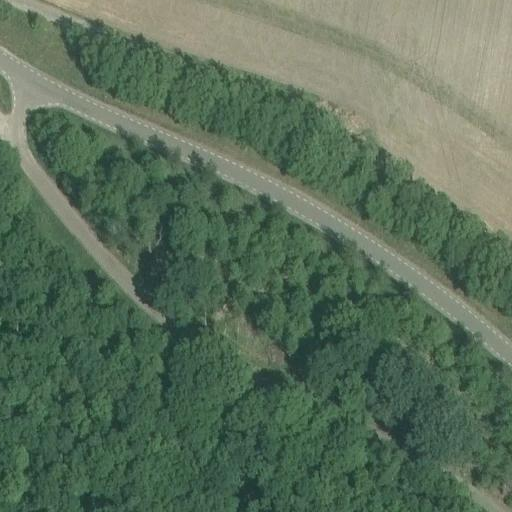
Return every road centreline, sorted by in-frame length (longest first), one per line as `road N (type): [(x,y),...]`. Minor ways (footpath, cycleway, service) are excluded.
road 1 (unclassified): [(25,82),(16,116),(25,159),(146,304),(448,476),(492,511)]
road 2 (tertiary): [(511,365),(386,260),(286,203),(25,82)]
road 3 (track): [(20,0),(348,124)]
